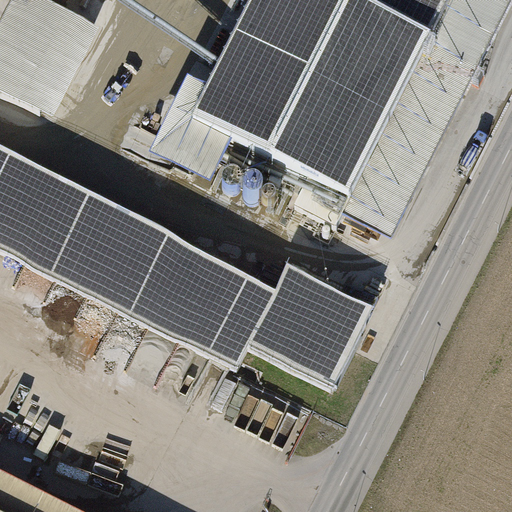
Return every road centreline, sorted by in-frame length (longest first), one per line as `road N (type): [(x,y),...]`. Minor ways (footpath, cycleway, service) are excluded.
road 1 (unknown): [(87,166),(260,242),(373,276),(397,273),(434,234),(511,67)]
road 2 (unclassified): [(328,511),(511,147)]
road 3 (unknown): [(206,477),(205,457),(188,429),(0,325)]
road 4 (unknown): [(206,477),(166,502),(120,511),(0,461)]
road 5 (unknown): [(205,0),(87,166)]
